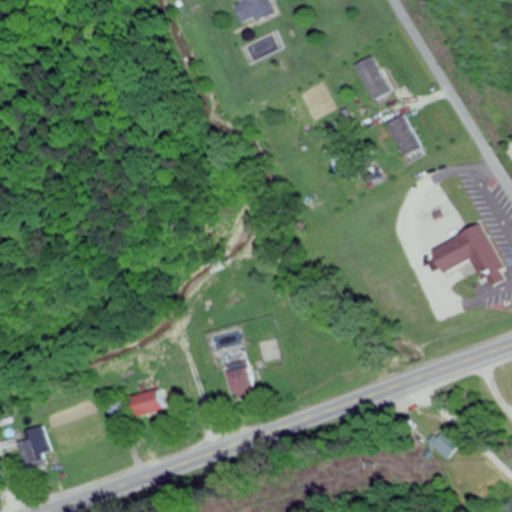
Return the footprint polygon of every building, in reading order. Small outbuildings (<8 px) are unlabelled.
[(278,16),(272,0),(233,0),(244,28),(278,16)] [(391,93),(372,57),(356,65),(375,101),(391,93)] [(424,152),(404,115),(385,126),(405,163),(424,152)] [(511,283),(484,225),(434,249),(446,273),(473,260),(485,285),(477,288),(487,310),(511,297),(511,283)] [(259,392),(248,358),(225,365),(235,399),(259,392)] [(166,410),(161,390),(134,397),(140,417),(166,410)] [(2,444),(12,477),(49,467),(46,457),(53,455),(45,426),(25,432),(28,441),(16,445),(15,440),(2,444)]
